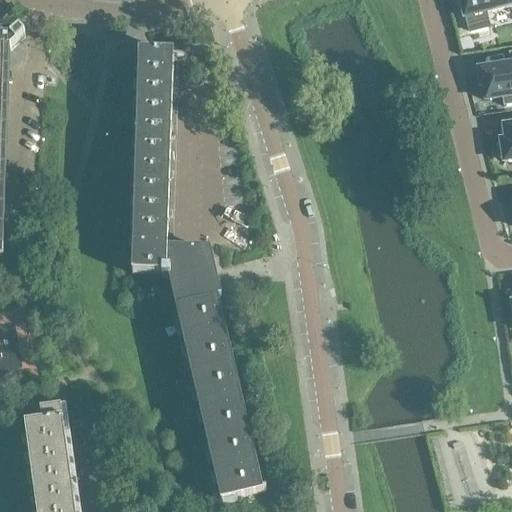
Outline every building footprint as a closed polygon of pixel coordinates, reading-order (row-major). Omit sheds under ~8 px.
[(458,0),(464,20),(466,19),(470,33),(488,29),(485,15),(511,7),(510,0),(458,0)] [(0,188),(0,184),(0,171),(1,171),(1,145),(0,144),(0,131),(2,132),(3,105),(0,105),(0,92),(3,93),(4,66),(0,66),(0,53),(10,53),(11,36),(10,35),(10,38),(9,38),(0,28),(0,188)] [(511,53),(509,54),(510,66),(509,66),(509,65),(499,67),(478,71),(481,88),(483,88),(485,102),(502,99),(503,107),(511,106),(511,53)] [(221,503),(266,493),(267,493),(266,491),(257,493),(255,483),(256,482),(214,300),(221,298),(211,253),(173,251),(179,59),(174,59),(174,56),(140,55),(132,277),(134,277),(134,276),(161,277),(162,277),(162,280),(169,280),(221,503)] [(511,162),(511,125),(503,127),(505,141),(500,142),(501,146),(497,147),(499,160),(503,159),(503,164),(511,162)] [(74,511),(60,408),(41,411),(41,413),(42,412),(44,423),(25,426),(26,428),(27,427),(29,446),(28,446),(28,448),(29,447),(32,465),(31,465),(31,467),(32,467),(34,485),(33,485),(34,486),(35,486),(37,504),(36,504),(36,505),(37,505),(38,511),(74,511)]
